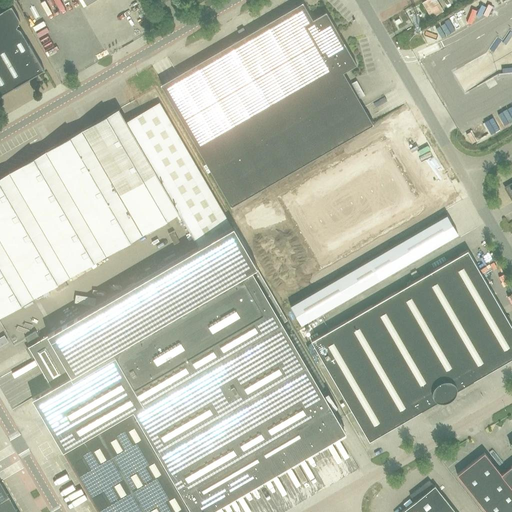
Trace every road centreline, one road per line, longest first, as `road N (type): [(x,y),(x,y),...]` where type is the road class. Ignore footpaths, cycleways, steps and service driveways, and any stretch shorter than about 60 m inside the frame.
road 1 (unclassified): [(0,138),(236,0)]
road 2 (unclassified): [(462,175),(361,0)]
road 3 (unclassified): [(342,497),(511,398)]
